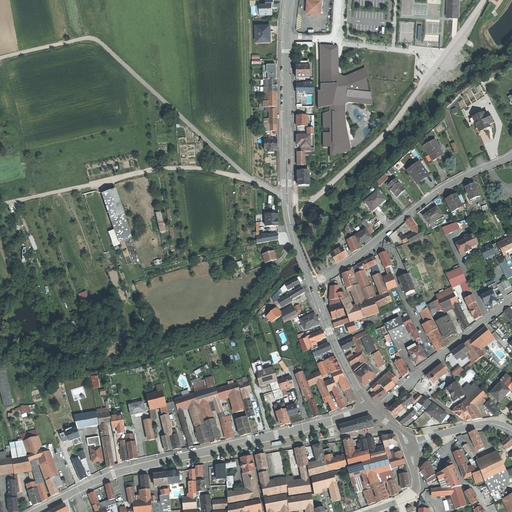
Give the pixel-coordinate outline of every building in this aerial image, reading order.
[(265,0),(266,4),(259,4),(260,9),(262,9),(262,15),(272,14),(272,11),(272,8),(271,8),(271,5),(272,5),(273,5),(273,0),(265,0)] [(307,0),(307,14),(321,15),(322,1),(321,0),(307,0)] [(448,0),(447,17),(459,18),(459,0),(448,0)] [(270,26),(256,26),(256,42),(270,42),(270,34),(270,26)] [(340,46),(321,44),(322,91),(318,91),(319,108),(333,106),(333,110),(323,114),(323,127),(330,128),(329,133),(323,133),(324,147),(331,147),(331,157),(352,150),(348,132),(347,102),(374,105),(372,92),(370,92),(367,79),(369,78),(367,68),(340,78),(340,46)] [(253,64),(261,63),(261,54),(252,54),(253,64)] [(276,65),(267,65),(267,73),(268,73),(268,81),(276,81),(276,79),(276,73),(276,65)] [(301,66),(296,66),(296,68),(297,78),(301,78),(306,77),(310,77),(310,65),(309,65),(301,66)] [(268,81),(265,81),(265,87),(268,87),(268,92),(268,98),(269,98),(277,97),(277,87),(277,79),(276,79),(276,81),(268,81)] [(297,85),(296,84),(297,89),(297,93),(314,93),(314,82),(308,82),(308,83),(303,84),(297,85)] [(483,113),(473,117),(479,131),(486,128),(489,127),(488,124),(492,123),(488,113),(484,115),(483,113)] [(307,115),(297,116),(297,121),(297,126),(307,126),(307,115)] [(313,136),(297,136),(297,145),(305,145),(305,148),(313,148),(313,136)] [(277,140),(264,140),(264,150),(268,150),(273,150),(277,150),(277,140)] [(433,140),(422,147),(427,154),(431,161),(436,158),(442,155),(433,140)] [(409,168),(410,170),(418,164),(417,162),(409,168)] [(418,164),(410,170),(408,172),(417,184),(422,179),(427,176),(418,164)] [(392,168),(376,182),(379,186),(395,172),(392,168)] [(309,172),(298,172),(298,186),(309,186),(309,172)] [(391,183),(388,186),(397,197),(400,195),(402,193),(405,191),(395,180),(391,183)] [(470,185),(465,187),(470,200),(473,199),(473,201),(476,200),(475,198),(479,197),(474,184),(470,185)] [(115,190),(103,194),(111,217),(123,213),(115,190)] [(377,192),(364,202),(372,211),(378,205),(384,200),(377,192)] [(451,197),(445,200),(452,213),(457,209),(459,212),(464,209),(456,194),(451,197)] [(427,214),(423,216),(429,225),(429,224),(433,222),(442,216),(436,208),(432,211),(429,213),(428,212),(426,213),(427,214)] [(123,213),(111,217),(119,242),(131,238),(123,213)] [(278,215),(266,215),(266,226),(278,226),(278,220),(278,215)] [(408,221),(405,223),(413,234),(419,230),(411,219),(408,221)] [(442,227),(441,227),(443,230),(445,236),(459,229),(456,223),(442,227)] [(346,227),(343,234),(347,241),(347,240),(353,237),(346,227)] [(365,230),(353,238),(359,246),(365,241),(371,237),(365,230)] [(412,234),(409,236),(414,242),(423,237),(419,230),(413,234),(415,236),(414,236),(412,234)] [(266,237),(257,238),(257,244),(278,240),(278,234),(266,237)] [(464,240),(455,244),(460,254),(462,253),(465,252),(465,253),(471,251),(470,248),(478,245),(473,235),(468,237),(467,235),(464,237),(463,239),(464,240)] [(405,236),(401,238),(404,243),(408,241),(408,242),(410,244),(414,242),(409,236),(406,237),(405,236)] [(347,240),(347,241),(352,253),(359,249),(353,237),(347,240)] [(511,243),(509,238),(497,244),(503,255),(511,250),(511,243)] [(480,250),(473,254),(475,258),(482,254),(484,259),(489,257),(493,255),(496,254),(492,246),(492,244),(480,249),(480,250)] [(496,244),(492,246),(496,254),(497,257),(501,255),(496,244)] [(342,247),(330,255),(336,264),(342,260),(348,257),(342,247)] [(274,251),(262,254),(265,263),(276,259),(274,251)] [(384,253),(379,255),(382,263),(384,269),(385,268),(389,267),(391,266),(386,253),(384,253)] [(368,260),(362,263),(365,270),(370,267),(377,264),(374,257),(368,260)] [(511,275),(505,260),(499,262),(507,279),(511,278),(511,276),(511,275)] [(377,264),(370,267),(375,276),(380,274),(377,264)] [(446,264),(441,266),(446,275),(460,269),(458,264),(448,268),(446,264)] [(357,265),(352,267),(366,301),(372,298),(360,272),(357,265)] [(460,269),(446,275),(451,287),(461,283),(466,281),(460,269)] [(346,273),(342,275),(343,278),(345,286),(346,289),(351,288),(354,286),(352,280),(350,272),(349,272),(346,273)] [(375,276),(374,276),(382,295),(387,292),(380,274),(375,276)] [(408,275),(398,278),(401,284),(402,287),(404,292),(413,288),(408,275)] [(388,277),(383,279),(387,290),(395,287),(397,287),(392,276),(388,277)] [(297,278),(285,284),(288,290),(300,284),(297,278)] [(508,280),(501,283),(505,290),(511,286),(508,280)] [(466,281),(461,283),(464,290),(469,288),(466,282),(467,282),(466,281)] [(496,283),(488,287),(491,292),(482,296),(485,303),(489,301),(492,305),(496,303),(504,299),(501,293),(496,296),(494,291),(498,288),(496,283)] [(354,286),(351,288),(358,305),(366,302),(358,285),(354,286)] [(338,286),(330,287),(329,301),(339,299),(339,295),(338,286)] [(301,287),(289,294),(292,301),(304,293),(302,290),(301,287)] [(451,287),(435,295),(437,300),(453,293),(454,293),(451,287)] [(83,302),(91,300),(88,291),(80,293),(83,302)] [(277,292),(272,298),(276,305),(279,304),(278,301),(280,299),(277,292)] [(382,295),(373,299),(377,309),(392,302),(387,292),(382,295)] [(453,293),(437,300),(442,309),(452,305),(457,302),(453,293)] [(289,294),(280,299),(278,301),(279,304),(281,307),(292,301),(289,294)] [(342,294),(339,295),(339,299),(340,299),(345,310),(348,309),(348,307),(342,294)] [(468,297),(465,299),(470,310),(471,311),(478,308),(472,295),(468,297)] [(437,300),(427,305),(431,314),(442,309),(437,300)] [(457,302),(452,305),(457,316),(463,314),(457,302)] [(425,304),(414,309),(416,313),(419,312),(424,324),(425,324),(429,322),(433,320),(425,304)] [(341,305),(329,308),(332,317),(332,319),(344,315),(341,305)] [(348,309),(345,310),(350,323),(364,318),(359,305),(348,309)] [(276,307),(266,317),(271,322),(281,317),(280,314),(276,307)] [(291,308),(280,314),(281,317),(284,323),(291,320),(298,316),(294,307),(291,308)] [(478,308),(471,311),(472,315),(475,320),(480,317),(482,316),(478,307),(478,308)] [(314,313),(300,320),(304,330),(319,323),(316,318),(314,313)] [(463,314),(457,316),(464,330),(467,328),(469,326),(463,314)] [(408,316),(401,320),(405,328),(410,326),(413,324),(408,316)] [(448,316),(436,322),(445,339),(449,336),(455,333),(452,328),(454,327),(448,316)] [(399,318),(384,325),(392,339),(395,338),(395,337),(406,332),(399,318)] [(433,320),(429,322),(430,324),(433,329),(440,339),(441,339),(436,330),(437,329),(433,320)] [(352,323),(346,324),(348,330),(349,332),(359,329),(356,322),(352,323)] [(413,324),(410,326),(412,332),(415,338),(418,337),(413,324)] [(392,339),(384,325),(395,346),(398,344),(395,338),(392,339)] [(385,326),(370,333),(374,341),(384,336),(389,334),(385,326)] [(427,328),(424,330),(427,335),(433,344),(440,339),(433,329),(429,331),(427,328)] [(485,328),(471,338),(480,350),(484,347),(495,339),(485,328)] [(322,331),(312,335),(314,341),(325,337),(324,334),(322,331)] [(363,333),(355,337),(357,341),(370,334),(368,332),(363,333)] [(389,334),(384,336),(388,346),(389,346),(393,344),(389,334)] [(305,338),(303,339),(308,350),(310,349),(316,346),(314,341),(312,335),(311,335),(305,338)] [(368,336),(361,340),(368,354),(375,351),(368,336)] [(355,337),(351,339),(354,345),(353,346),(354,348),(356,351),(357,354),(362,351),(355,337)] [(351,339),(340,344),(343,351),(353,346),(354,345),(351,339)] [(440,339),(433,344),(437,351),(442,348),(446,346),(441,339),(440,339)] [(472,339),(463,345),(468,352),(473,358),(475,362),(484,356),(483,354),(480,350),(472,339)] [(377,353),(372,355),(378,368),(386,365),(375,343),(373,344),(377,353)] [(318,349),(315,350),(317,355),(318,356),(326,352),(331,350),(329,346),(328,344),(318,349)] [(393,344),(389,346),(398,361),(402,360),(393,344)] [(414,345),(407,349),(412,357),(410,358),(412,362),(414,361),(416,364),(421,361),(426,359),(419,346),(416,348),(414,345)] [(455,350),(451,354),(456,361),(459,358),(465,354),(468,352),(463,345),(455,350)] [(317,355),(313,357),(315,362),(321,359),(322,362),(324,362),(324,361),(322,356),(327,354),(326,352),(318,356),(317,355)] [(362,352),(360,353),(363,358),(360,360),(362,364),(364,367),(369,363),(362,352)] [(360,353),(348,361),(351,366),(360,360),(363,358),(360,353)] [(335,357),(325,361),(330,374),(340,370),(337,363),(335,357)] [(398,361),(394,363),(402,377),(406,375),(409,373),(402,360),(398,361)] [(322,362),(317,364),(322,377),(325,376),(327,375),(323,364),(322,362)] [(368,378),(371,381),(376,377),(379,373),(369,363),(360,370),(364,374),(368,378)] [(4,364),(0,365),(0,388),(4,407),(12,405),(4,364)] [(358,366),(353,370),(355,374),(364,367),(362,364),(358,366)] [(441,364),(426,377),(432,385),(447,372),(445,370),(446,369),(444,366),(443,367),(441,364)] [(460,367),(452,374),(455,379),(464,372),(460,367)] [(273,368),(255,373),(257,379),(275,374),(273,368)] [(341,370),(331,374),(334,382),(339,380),(345,378),(341,370)] [(360,370),(355,374),(358,379),(364,374),(360,370)] [(319,371),(306,378),(309,386),(316,383),(322,380),(323,380),(322,377),(319,371)] [(389,371),(385,375),(386,375),(393,384),(398,380),(396,377),(389,371)] [(303,372),(297,374),(303,390),(309,388),(305,379),(303,372)] [(275,374),(257,379),(260,386),(277,381),(275,374)] [(379,380),(376,383),(379,387),(380,386),(386,393),(390,390),(395,386),(393,384),(386,375),(379,380)] [(511,388),(511,379),(506,375),(501,381),(510,391),(511,389),(511,388)] [(325,376),(322,377),(323,380),(328,391),(332,390),(337,388),(333,380),(327,382),(325,376)] [(213,377),(192,384),(195,393),(208,389),(207,386),(215,384),(213,377)] [(290,377),(278,381),(281,390),(284,389),(293,385),(290,377)] [(345,378),(339,380),(343,387),(348,384),(345,378)] [(364,387),(371,381),(368,378),(361,383),(364,387)] [(456,379),(444,388),(450,399),(458,396),(456,392),(451,383),(455,379),(461,389),(462,389),(456,379)] [(451,383),(456,392),(461,389),(455,379),(451,383)] [(322,380),(316,383),(323,399),(329,396),(322,380)] [(244,383),(239,385),(242,394),(247,393),(251,391),(248,382),(244,383)] [(501,382),(490,393),(498,402),(504,396),(510,391),(501,382)] [(237,383),(216,389),(220,400),(224,399),(232,396),(231,395),(239,393),(237,383)] [(161,384),(144,387),(148,403),(149,410),(153,409),(161,406),(166,404),(161,384)] [(208,389),(195,393),(199,406),(199,405),(206,403),(214,401),(219,399),(216,389),(215,384),(207,386),(208,389)] [(343,387),(342,387),(350,404),(356,401),(349,388),(350,388),(348,384),(343,387)] [(191,385),(172,392),(175,400),(194,394),(191,385)] [(303,390),(301,391),(302,396),(305,395),(308,402),(314,400),(311,393),(309,387),(309,388),(303,390)] [(382,388),(370,396),(371,398),(374,402),(387,394),(382,388)] [(462,404),(467,412),(474,406),(480,401),(485,396),(486,395),(478,388),(462,404)] [(461,389),(456,392),(458,396),(462,403),(467,398),(462,389),(461,389)] [(280,390),(272,392),(275,400),(282,397),(280,390)] [(239,393),(231,395),(232,396),(236,413),(245,411),(240,393),(239,393)] [(194,394),(175,400),(178,411),(182,410),(192,407),(198,405),(194,394)] [(403,399),(398,403),(403,409),(411,402),(413,401),(413,400),(408,394),(403,399)] [(335,397),(341,409),(346,407),(340,395),(335,397)] [(422,396),(419,395),(413,400),(413,401),(411,402),(414,405),(422,396)] [(323,399),(325,404),(326,407),(329,412),(331,412),(336,409),(329,396),(323,399)] [(485,396),(480,401),(485,406),(490,400),(485,396)] [(423,397),(417,403),(421,406),(424,408),(426,410),(432,403),(423,397)] [(502,411),(503,409),(492,398),(490,400),(502,411)] [(219,399),(214,401),(218,414),(219,413),(223,412),(219,399)] [(224,399),(220,400),(221,404),(224,411),(228,410),(224,399)] [(249,399),(243,400),(248,418),(252,417),(254,416),(249,399)] [(314,400),(308,402),(313,418),(316,417),(320,416),(314,400)] [(490,400),(485,406),(494,415),(499,410),(490,400)] [(175,401),(166,404),(169,415),(178,412),(175,401)] [(143,402),(129,405),(131,415),(138,414),(145,412),(145,411),(149,410),(148,403),(144,404),(143,402)] [(398,402),(388,410),(391,414),(394,417),(403,409),(398,403),(398,402)] [(206,403),(199,405),(205,422),(206,422),(207,428),(215,426),(214,420),(211,420),(206,403)] [(284,403),(274,406),(276,412),(286,409),(284,403)] [(449,416),(433,404),(426,413),(433,417),(432,419),(433,420),(435,421),(436,420),(440,423),(443,420),(444,418),(446,420),(449,416)] [(455,408),(452,412),(465,421),(472,420),(467,412),(462,404),(455,408)] [(198,405),(192,407),(196,424),(204,422),(198,405)] [(295,405),(286,408),(289,417),(294,415),(298,414),(295,405)] [(474,406),(467,412),(472,420),(481,419),(479,414),(474,406)] [(399,418),(396,420),(401,426),(409,420),(416,413),(412,408),(400,418),(399,418)] [(286,409),(276,412),(280,427),(286,425),(290,424),(286,409)] [(182,410),(178,411),(183,429),(187,428),(182,410)] [(110,413),(98,415),(99,425),(100,425),(105,424),(111,423),(110,413)] [(97,414),(74,417),(78,429),(99,426),(97,414)] [(168,415),(163,416),(164,423),(167,436),(168,435),(169,436),(170,436),(173,435),(168,415)] [(369,417),(356,421),(359,431),(373,428),(371,423),(369,417)] [(247,418),(236,421),(240,436),(245,435),(246,435),(246,434),(251,433),(247,418)] [(151,420),(146,421),(149,441),(155,440),(151,421),(151,420)] [(227,420),(226,421),(231,439),(235,438),(230,420),(227,420)] [(349,423),(346,424),(348,433),(359,431),(356,421),(349,423)] [(105,424),(100,425),(107,467),(112,466),(114,465),(109,437),(107,437),(105,424)] [(196,428),(195,428),(200,445),(205,444),(210,442),(205,426),(196,428)] [(215,426),(207,428),(211,442),(219,440),(215,426)] [(76,427),(69,429),(72,441),(73,443),(75,448),(81,446),(76,427)] [(187,428),(183,429),(189,448),(191,448),(193,447),(187,428)] [(36,431),(21,436),(30,465),(35,463),(41,461),(46,459),(44,453),(36,431)] [(61,431),(55,433),(65,458),(69,457),(67,447),(61,431)] [(471,433),(469,434),(475,448),(476,447),(482,445),(477,432),(474,433),(471,433)] [(132,434),(126,435),(127,443),(135,442),(134,434),(132,434)] [(167,436),(162,437),(165,451),(168,450),(172,449),(169,436),(168,435),(167,436)] [(173,435),(170,436),(173,450),(181,448),(177,435),(174,435),(173,435)] [(395,435),(381,436),(384,448),(387,447),(398,444),(395,435)] [(462,435),(456,437),(462,447),(467,444),(462,435)] [(98,438),(87,440),(88,446),(94,445),(95,449),(100,448),(98,438)] [(371,438),(367,439),(370,455),(376,454),(375,450),(373,438),(371,438)] [(508,438),(501,445),(505,450),(511,444),(511,442),(511,441),(508,438)] [(363,440),(359,441),(360,443),(361,450),(361,453),(368,452),(366,439),(363,440)] [(346,441),(343,442),(343,443),(347,457),(353,455),(350,441),(346,441)] [(23,442),(10,444),(10,446),(11,450),(12,456),(17,455),(26,454),(23,442)] [(135,442),(127,443),(129,460),(137,458),(137,453),(136,448),(135,442)] [(467,444),(462,447),(463,448),(464,449),(471,458),(471,459),(474,457),(467,444)] [(316,446),(313,447),(317,461),(322,460),(325,459),(322,447),(321,445),(316,446)] [(122,446),(120,447),(121,453),(121,455),(122,461),(128,461),(129,460),(127,446),(122,446)] [(95,449),(90,450),(92,456),(90,456),(91,460),(92,460),(93,463),(97,462),(102,461),(100,448),(95,449)] [(330,449),(323,451),(325,459),(326,461),(332,460),(330,449)] [(379,449),(375,450),(376,454),(370,455),(371,460),(381,457),(379,449)] [(288,450),(281,452),(283,464),(290,463),(288,450)] [(49,451),(44,453),(46,459),(53,478),(57,487),(61,486),(49,451)] [(305,451),(296,453),(299,468),(301,467),(306,466),(308,466),(305,451)] [(456,452),(453,453),(458,467),(459,467),(463,465),(464,464),(459,451),(456,452)] [(347,457),(346,457),(348,466),(370,460),(368,452),(361,453),(353,455),(347,457)] [(498,454),(476,463),(478,467),(482,477),(483,481),(484,480),(497,475),(506,471),(498,454)] [(264,455),(255,456),(258,470),(264,469),(267,469),(264,455)] [(18,458),(12,459),(14,472),(18,471),(31,469),(27,456),(18,458)] [(371,460),(362,463),(366,474),(374,473),(390,468),(391,469),(388,460),(386,456),(381,457),(371,460)] [(391,459),(389,459),(392,467),(405,464),(402,456),(396,457),(391,459)] [(432,456),(427,461),(430,466),(436,461),(432,456)] [(244,458),(241,458),(244,474),(254,472),(251,457),(244,458)] [(332,460),(326,461),(326,462),(328,471),(346,467),(347,467),(344,457),(337,459),(332,460)] [(12,458),(0,460),(0,475),(2,475),(2,474),(14,473),(14,472),(12,459),(12,458)] [(471,458),(469,461),(473,469),(478,467),(471,459),(471,458)] [(46,459),(41,461),(46,475),(49,480),(53,478),(46,459)] [(82,460),(74,464),(81,479),(88,476),(82,460)] [(427,461),(420,469),(423,475),(426,480),(435,475),(430,466),(427,461)] [(318,464),(307,467),(309,476),(328,471),(326,462),(323,463),(318,464)] [(35,463),(30,465),(33,473),(36,482),(41,481),(35,463)] [(290,463),(283,464),(286,481),(287,484),(293,483),(290,463)] [(347,467),(346,467),(350,478),(354,477),(360,475),(365,473),(362,463),(347,467)] [(219,465),(216,466),(217,479),(219,479),(226,479),(225,464),(219,465)] [(453,466),(436,475),(441,488),(451,487),(451,488),(451,489),(461,486),(453,466)] [(470,470),(472,475),(474,481),(482,477),(478,467),(473,469),(470,470)] [(461,472),(460,472),(464,479),(472,475),(470,470),(466,471),(466,470),(461,472)] [(174,472),(167,473),(168,485),(180,483),(178,471),(174,472)] [(497,475),(484,480),(490,494),(511,484),(509,479),(507,472),(506,471),(497,475)] [(254,472),(244,474),(247,490),(258,487),(254,472)] [(265,472),(259,473),(261,486),(267,484),(265,472)] [(162,474),(154,475),(155,487),(168,486),(168,485),(167,473),(162,474)] [(334,473),(311,478),(313,490),(330,485),(337,484),(334,473)] [(365,473),(360,475),(365,491),(371,489),(365,473)] [(374,473),(366,474),(372,490),(373,490),(379,487),(374,473)] [(407,474),(400,475),(401,489),(405,488),(408,487),(409,487),(407,474)] [(436,475),(426,481),(427,484),(436,479),(435,478),(436,477),(436,475)] [(142,476),(140,476),(142,490),(149,490),(148,476),(142,476)] [(57,487),(53,478),(49,480),(46,482),(52,497),(56,495),(59,493),(57,487)] [(394,480),(387,482),(391,496),(394,495),(398,494),(394,480)] [(15,481),(8,481),(9,495),(17,495),(15,481)] [(267,484),(261,486),(263,496),(288,492),(287,484),(286,481),(282,482),(275,483),(267,484)] [(303,482),(296,483),(298,494),(310,492),(309,481),(303,482)] [(293,483),(287,484),(288,492),(289,495),(298,494),(296,483),(293,483)] [(107,485),(106,486),(107,493),(109,500),(105,501),(107,509),(110,508),(109,505),(117,503),(116,499),(115,498),(111,484),(107,485)] [(337,484),(330,485),(335,502),(341,500),(337,484)] [(247,490),(227,494),(228,504),(260,497),(258,487),(247,490)] [(379,487),(373,490),(375,496),(381,494),(379,487)] [(452,490),(449,490),(451,495),(456,510),(467,506),(460,487),(452,490)] [(31,490),(28,491),(33,506),(38,504),(41,503),(42,502),(38,488),(31,490)] [(365,491),(363,492),(368,505),(372,503),(375,502),(371,489),(365,491)] [(470,489),(464,493),(472,505),(477,502),(470,489)] [(149,490),(142,490),(143,503),(150,503),(149,490)] [(91,494),(89,495),(93,506),(95,511),(94,511),(107,511),(107,509),(105,501),(98,503),(94,493),(91,494)] [(375,496),(374,496),(377,503),(384,500),(381,494),(375,496)] [(208,496),(201,496),(202,508),(211,507),(210,495),(208,496)] [(286,495),(264,499),(266,511),(272,510),(282,508),(288,507),(287,498),(286,495)] [(311,495),(287,498),(288,507),(288,509),(307,506),(313,505),(311,495)] [(511,511),(511,509),(507,497),(502,500),(507,511),(511,511)] [(193,499),(182,500),(183,511),(197,509),(196,499),(193,499)] [(170,501),(161,502),(161,504),(163,511),(168,511),(171,511),(170,501)] [(227,501),(212,501),(213,510),(228,510),(227,501)] [(260,501),(244,503),(244,504),(244,511),(247,511),(251,511),(258,510),(262,510),(260,501)] [(134,504),(133,504),(133,505),(134,511),(151,511),(150,503),(143,503),(134,504)]
